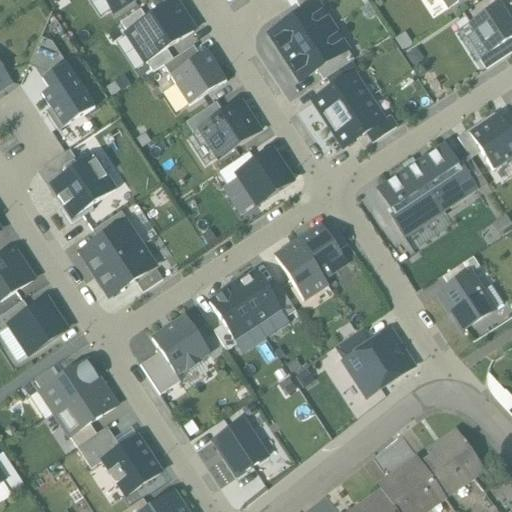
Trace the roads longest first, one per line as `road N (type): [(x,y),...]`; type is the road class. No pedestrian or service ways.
road 1 (residential): [(100,339),(327,190)]
road 2 (residential): [(446,390),(437,361),(327,190)]
road 3 (residential): [(327,190),(511,70)]
road 4 (residential): [(217,511),(100,339)]
road 5 (residential): [(281,511),(419,401),(446,390)]
road 6 (residential): [(327,190),(226,35)]
road 7 (residential): [(100,339),(0,186)]
